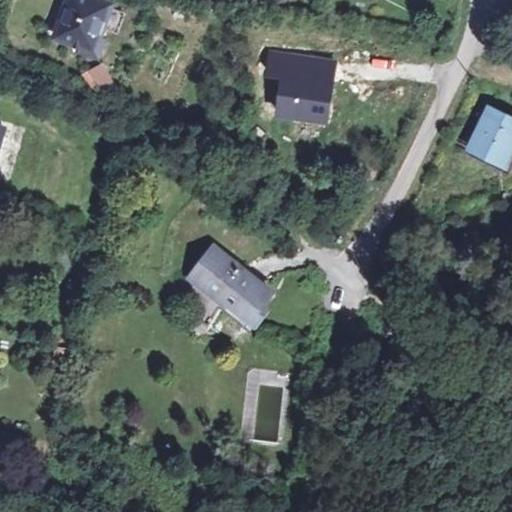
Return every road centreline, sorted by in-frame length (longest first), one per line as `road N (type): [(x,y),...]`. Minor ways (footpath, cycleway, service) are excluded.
road 1 (residential): [(484,0),(458,73),(348,285)]
road 2 (track): [(335,511),(325,410),(348,285)]
